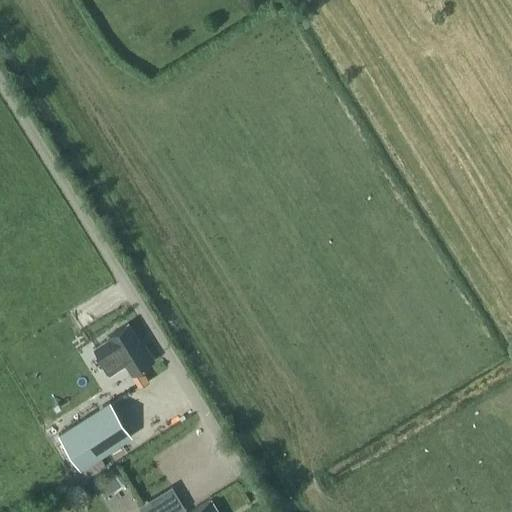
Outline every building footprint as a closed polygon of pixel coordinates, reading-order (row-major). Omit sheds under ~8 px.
[(113,342),(118,350),(107,357),(114,367),(125,360),(132,372),(154,358),(146,346),(144,347),(133,329),(113,342)] [(156,398),(133,413),(144,431),(167,416),(156,398)] [(130,435),(109,401),(58,433),(80,467),(130,435)] [(122,472),(94,481),(102,506),(114,502),(115,506),(132,500),(122,472)] [(179,511),(185,509),(178,498),(155,511),(179,511)] [(217,511),(210,500),(190,511),(217,511)]
